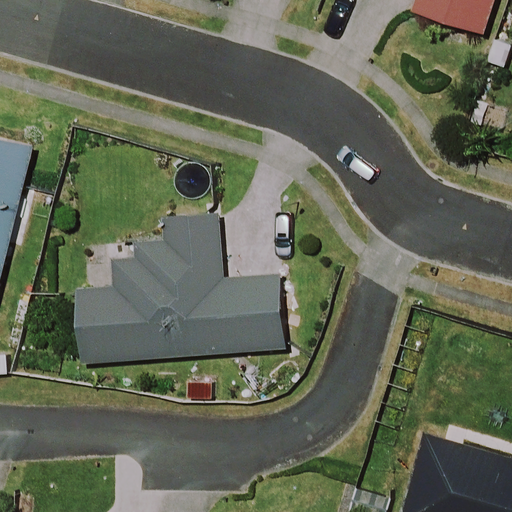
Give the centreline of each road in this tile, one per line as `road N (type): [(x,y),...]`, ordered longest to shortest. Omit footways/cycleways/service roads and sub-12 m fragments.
road 1 (residential): [(411,209),(345,394),(318,424),(269,441),(0,430)]
road 2 (residential): [(0,5),(35,25),(332,113),(411,209)]
